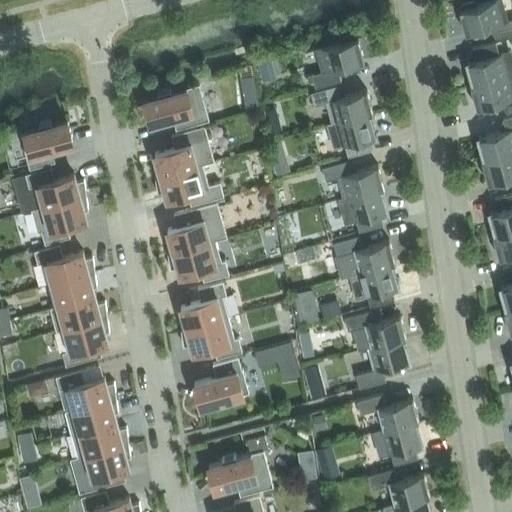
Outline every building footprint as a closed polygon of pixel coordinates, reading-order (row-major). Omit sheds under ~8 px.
[(511,18),(506,20),(500,0),(492,0),(475,5),(474,0),(461,4),(462,8),(459,9),(465,32),(492,25),(495,37),(511,32),(511,18)] [(338,67),(364,60),(358,37),(355,38),(353,33),(341,37),(342,41),(317,48),(323,70),(311,73),(315,86),(341,79),(338,67)] [(469,59),(467,60),(474,83),(474,84),(511,74),(511,73),(511,60),(509,50),(499,53),(495,41),(471,47),(475,59),(469,61),(469,59)] [(474,83),(470,84),(477,107),(503,100),(507,112),(511,110),(511,73),(511,74),(474,84),(474,83)] [(199,83),(172,91),(171,87),(157,90),(158,94),(144,98),(150,121),(172,115),(176,128),(209,119),(199,83)] [(326,101),(331,122),(369,112),(369,113),(373,112),(367,89),(340,96),(337,84),(311,91),(314,105),(326,101)] [(256,93),(243,95),(246,109),(258,107),(256,93)] [(345,143),(348,155),(372,149),(368,137),(374,135),(374,137),(376,136),(369,113),(369,112),(331,122),(328,123),(334,146),(345,143)] [(479,135),(485,158),(485,159),(511,151),(511,114),(502,117),(506,129),(480,136),(480,135),(479,135)] [(278,117),(267,119),(270,130),(281,127),(278,117)] [(20,132),(30,168),(55,161),(51,148),(74,142),(67,119),(52,123),(51,119),(38,123),(39,126),(20,132)] [(153,161),(155,176),(202,163),(214,160),(204,125),(171,134),(175,146),(154,152),(157,160),(153,161)] [(511,151),(485,159),(485,158),(482,159),(488,183),(511,175),(511,151)] [(285,155),(273,158),(277,173),(289,170),(285,155)] [(337,176),(342,197),(343,198),(380,187),(381,188),(384,187),(378,164),(351,171),(348,159),(322,166),(326,179),(337,176)] [(202,163),(155,176),(157,191),(165,189),(167,197),(187,191),(191,203),(223,194),(220,181),(208,184),(202,163)] [(33,185),(39,206),(86,193),(84,179),(76,181),(74,173),(54,179),(51,166),(26,173),(29,187),(33,185)] [(356,218),(359,230),(383,224),(380,212),(385,210),(386,212),(387,211),(381,188),(380,187),(343,198),(342,197),(339,198),(345,221),(356,218)] [(496,234),(511,229),(511,192),(494,198),(497,209),(491,211),(491,210),(490,210),(496,233),(496,234)] [(86,193),(39,206),(31,208),(38,231),(41,230),(45,243),(70,236),(66,223),(87,217),(84,210),(88,209),(86,193)] [(168,252),(215,239),(227,236),(217,201),(173,213),(177,225),(167,228),(169,236),(166,237),(168,252)] [(511,229),(496,234),(496,233),(493,234),(499,257),(511,253),(511,229)] [(355,249),(361,270),(361,271),(392,262),(392,263),(395,262),(389,239),(362,246),(359,234),(333,241),(337,254),(355,249)] [(221,260),(215,239),(168,252),(170,267),(178,265),(180,273),(200,267),(204,279),(229,272),(225,259),(221,260)] [(48,283),(95,270),(93,255),(85,257),(83,250),(63,255),(59,243),(34,250),(38,263),(42,262),(48,283)] [(282,262),(272,265),(274,272),(283,269),(282,262)] [(361,271),(361,270),(350,273),(356,296),(367,293),(370,305),(394,299),(391,287),(396,285),(397,286),(398,286),(392,263),(392,262),(361,271)] [(50,306),(50,307),(95,294),(93,286),(97,285),(95,270),(48,283),(54,305),(50,306)] [(181,329),(228,316),(222,295),(226,294),(222,280),(197,287),(201,300),(180,305),(183,313),(179,314),(181,329)] [(317,283),(295,287),(300,318),(322,314),(317,283)] [(507,308),(507,309),(511,307),(511,283),(503,286),(502,284),(501,285),(507,308)] [(95,294),(50,307),(56,329),(107,315),(105,300),(97,302),(95,294)] [(338,299),(321,304),(324,316),(341,312),(338,299)] [(0,306),(0,320),(10,319),(8,305),(0,306)] [(366,324),(372,345),(403,337),(403,338),(406,337),(400,314),(373,321),(370,309),(344,316),(348,329),(366,324)] [(107,315),(56,329),(56,330),(60,329),(66,350),(62,351),(66,364),(101,354),(98,342),(108,339),(105,331),(109,330),(107,315)] [(228,316),(181,329),(183,344),(191,342),(193,350),(213,344),(217,357),(242,350),(238,336),(234,337),(228,316)] [(0,335),(13,333),(10,319),(0,320),(0,335)] [(360,386),(386,379),(382,367),(408,360),(408,361),(409,361),(403,338),(403,337),(372,345),(368,346),(374,368),(356,373),(360,386)] [(291,339),(255,349),(259,364),(278,358),(284,378),(300,373),(291,339)] [(312,344),(302,346),(304,355),(314,353),(312,344)] [(194,381),(200,404),(215,400),(216,404),(229,400),(228,397),(249,391),(242,368),(238,356),(213,363),(216,375),(194,381)] [(81,368),(56,375),(59,388),(63,387),(69,408),(69,409),(116,396),(114,381),(106,383),(104,375),(84,381),(81,368)] [(45,378),(27,383),(30,395),(48,390),(45,378)] [(323,379),(308,383),(311,395),(326,391),(323,379)] [(378,407),(384,428),(384,429),(415,420),(415,421),(419,420),(412,397),(386,404),(383,392),(357,399),(360,412),(378,407)] [(69,408),(65,409),(71,432),(117,420),(114,412),(118,411),(116,396),(69,409),(69,408)] [(324,412),(313,415),(317,428),(328,425),(324,412)] [(117,420),(71,432),(78,455),(82,454),(81,454),(128,441),(126,425),(119,428),(117,420)] [(390,451),(394,463),(418,457),(414,445),(420,443),(420,444),(422,444),(415,421),(415,420),(384,429),(384,428),(374,431),(380,454),(390,451)] [(18,433),(20,447),(34,444),(32,430),(18,433)] [(78,455),(70,457),(80,492),(91,488),(126,479),(122,466),(129,464),(127,457),(131,456),(128,441),(81,454),(82,454),(78,455)] [(34,444),(20,447),(23,460),(37,458),(34,444)] [(214,487),(237,481),(240,494),(273,485),(263,449),(236,456),(235,452),(222,456),(223,460),(208,464),(214,487)] [(313,449),(300,451),(304,475),(317,474),(313,449)] [(336,459),(320,463),(324,476),(339,471),(336,459)] [(390,482),(395,503),(426,495),(427,496),(430,495),(424,472),(397,479),(394,467),(368,474),(372,487),(390,482)] [(38,487),(24,491),(27,505),(41,501),(38,487)] [(140,511),(139,501),(131,503),(129,495),(109,501),(106,489),(81,496),(84,508),(88,507),(89,511),(140,511)] [(263,511),(259,494),(234,500),(236,511),(263,511)] [(430,511),(427,496),(426,495),(395,503),(385,506),(386,511),(430,511)]
